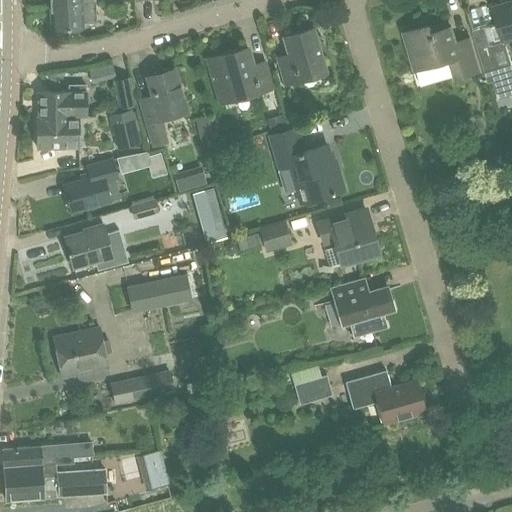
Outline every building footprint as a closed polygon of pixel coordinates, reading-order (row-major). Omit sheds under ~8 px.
[(53,3),(50,3),(51,28),(84,26),(83,22),(95,21),(94,0),(53,3)] [(485,34),(474,37),(488,82),(492,80),(498,99),(511,95),(511,67),(505,44),(511,41),(511,0),(493,7),(498,23),(483,27),(485,34)] [(431,24),(405,32),(414,63),(431,58),(433,65),(450,60),(455,79),(479,72),(469,38),(455,42),(451,27),(433,32),(431,24)] [(289,54),(276,57),(284,84),(325,72),(312,28),(284,36),(289,54)] [(219,55),(206,59),(219,103),(231,99),(272,88),(264,61),(253,64),(248,47),(219,55)] [(153,102),(141,105),(153,146),(167,142),(163,128),(163,127),(161,119),(187,111),(174,68),(146,77),(153,102)] [(129,77),(112,80),(118,107),(135,104),(129,77)] [(38,91),(39,116),(69,116),(78,116),(85,116),(85,84),(68,85),(68,91),(38,91)] [(131,109),(109,115),(117,148),(139,143),(131,109)] [(286,116),(286,118),(286,119),(287,121),(289,122),(291,123),(293,123),(294,123),(296,122),(297,121),(298,119),(298,117),(297,115),(296,113),(294,112),(293,112),(291,112),(289,113),(287,114),(286,116)] [(281,114),(265,119),(268,130),(285,125),(281,114)] [(36,116),(36,147),(78,147),(78,116),(69,116),(39,116),(36,116)] [(208,117),(194,120),(198,140),(212,136),(208,117)] [(297,127),(269,136),(278,168),(285,190),(304,185),(308,200),(345,189),(336,159),(332,160),(327,144),(304,150),(297,127)] [(496,143),(493,157),(503,159),(506,145),(496,143)] [(133,169),(129,155),(116,158),(121,172),(133,169)] [(80,180),(63,185),(71,211),(110,200),(119,197),(115,181),(118,180),(113,161),(86,168),(87,172),(89,178),(80,180)] [(188,171),(175,175),(180,192),(193,188),(188,171)] [(211,190),(192,195),(201,225),(220,220),(211,190)] [(154,201),(130,207),(133,219),(157,212),(154,201)] [(365,208),(318,222),(322,237),(332,234),(336,247),(324,250),(329,267),(341,263),(341,264),(378,253),(365,208)] [(285,219),(258,227),(260,233),(263,243),(265,252),(292,244),(285,219)] [(91,228),(64,237),(73,266),(111,253),(101,222),(91,225),(91,228)] [(260,233),(236,240),(239,250),(263,243),(260,233)] [(226,242),(224,246),(226,250),(230,252),(234,251),(236,247),(235,243),(231,241),(226,242)] [(185,274),(127,286),(132,311),(190,299),(185,274)] [(363,277),(328,288),(338,320),(346,318),(348,323),(349,323),(353,337),(387,327),(383,313),(394,309),(387,284),(368,289),(363,277)] [(135,323),(139,341),(171,335),(167,317),(135,323)] [(98,327),(53,337),(62,377),(107,367),(104,352),(110,351),(108,340),(102,342),(98,327)] [(170,370),(127,379),(132,399),(174,390),(170,370)] [(366,376),(345,382),(353,408),(378,401),(384,422),(424,411),(423,406),(426,404),(423,395),(420,394),(416,380),(391,387),(386,370),(366,376)] [(318,378),(293,385),(299,405),(331,395),(325,376),(318,378)] [(74,420),(66,421),(67,434),(75,433),(74,420)] [(1,450),(0,451),(0,461),(2,463),(2,465),(52,463),(71,462),(70,456),(90,455),(89,442),(69,443),(38,445),(1,448),(1,450)] [(159,457),(137,464),(143,489),(164,483),(159,457)] [(52,463),(2,465),(5,499),(42,497),(58,496),(58,495),(103,493),(102,469),(56,472),(55,471),(53,471),(52,463)] [(130,467),(114,469),(116,492),(132,490),(130,467)]
